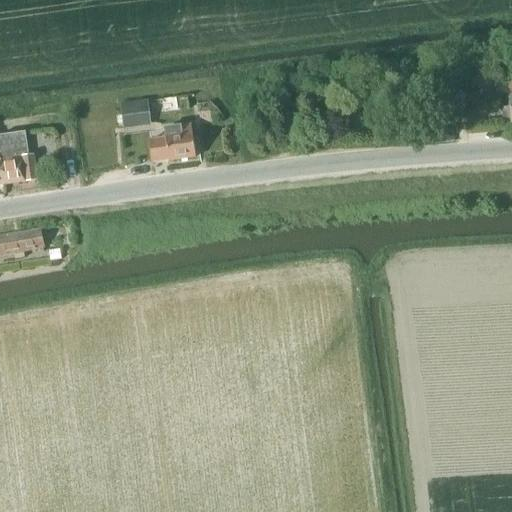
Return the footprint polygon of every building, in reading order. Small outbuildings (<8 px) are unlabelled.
[(511,72),(493,74),(494,94),(507,93),(508,108),(502,109),(503,127),(511,126),(511,72)] [(151,128),(148,103),(120,106),(123,131),(151,128)] [(166,162),(193,158),(189,126),(162,130),(163,139),(147,142),(150,162),(166,160),(166,162)] [(32,157),(29,158),(26,133),(0,136),(0,166),(3,185),(35,180),(32,157)] [(25,259),(24,254),(44,250),(41,230),(17,234),(14,234),(0,236),(0,259),(13,256),(14,261),(25,259)] [(60,250),(48,252),(50,262),(61,260),(60,250)]
